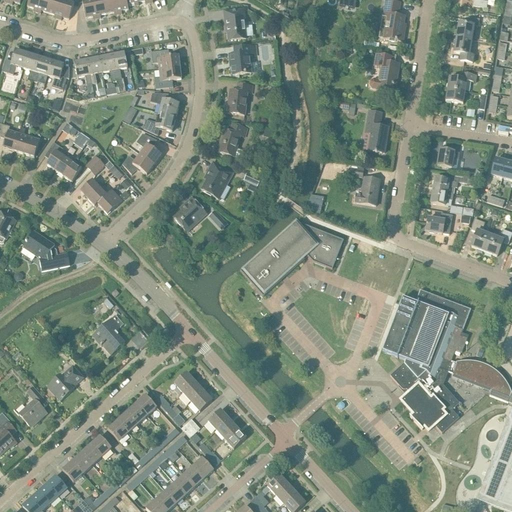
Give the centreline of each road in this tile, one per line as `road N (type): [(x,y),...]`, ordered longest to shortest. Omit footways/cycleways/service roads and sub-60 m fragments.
road 1 (residential): [(180,17),(193,33),(195,128),(181,160),(101,241)]
road 2 (residential): [(0,504),(188,331)]
road 3 (residential): [(511,285),(397,243),(389,223),(407,125)]
road 4 (residential): [(180,17),(62,41),(0,24)]
road 5 (residential): [(281,438),(342,383),(408,457)]
road 6 (residential): [(281,438),(188,331)]
road 7 (residential): [(407,125),(430,0)]
road 8 (residential): [(188,331),(101,241)]
